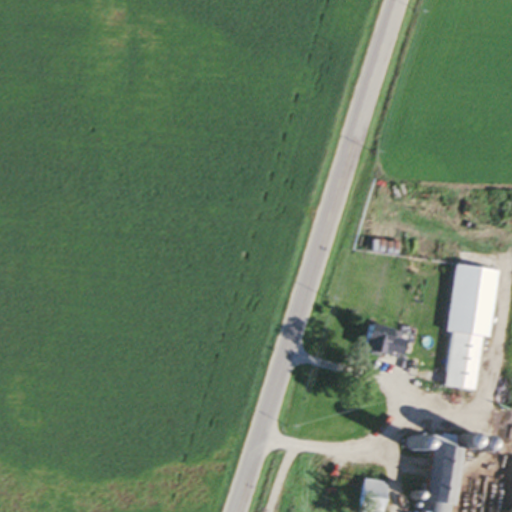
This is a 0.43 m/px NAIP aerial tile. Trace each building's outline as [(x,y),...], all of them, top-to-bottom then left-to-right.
[(435,389),(466,392),(471,339),(480,340),(487,271),(443,266),(436,334),(441,335),(435,389)] [(393,330),(353,329),(352,357),(392,357),(393,330)] [(440,511),(448,453),(480,457),(482,440),(431,434),(429,450),(418,449),(410,511),(440,511)] [(511,511),(511,460),(507,460),(503,511),(511,511)] [(373,511),(380,484),(354,478),(347,511),(373,511)]
